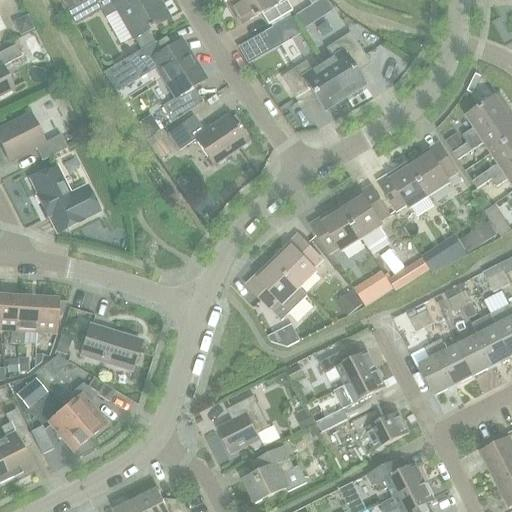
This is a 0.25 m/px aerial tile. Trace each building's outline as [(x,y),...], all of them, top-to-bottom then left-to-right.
[(61,0),(66,10),(81,3),(79,0),(61,0)] [(95,0),(106,18),(118,11),(133,39),(166,21),(153,0),(95,0)] [(237,0),(230,4),(242,25),(261,14),(268,26),(292,12),(284,0),(237,0)] [(321,0),(316,3),(322,12),(330,6),(325,0),(321,0)] [(327,31),(337,21),(327,11),(317,22),(327,31)] [(28,14),(14,21),(21,35),(35,29),(33,26),(28,14)] [(291,17),(273,27),(282,44),(300,34),(291,17)] [(332,58),(321,65),(344,99),(364,86),(353,68),(367,59),(350,33),(326,49),(332,58)] [(154,43),(103,74),(116,93),(156,68),(175,99),(162,107),(172,123),(203,103),(193,88),(205,80),(196,64),(193,66),(178,43),(160,54),(154,43)] [(0,96),(13,90),(2,67),(21,57),(15,46),(0,53),(0,96)] [(324,112),(344,99),(321,65),(311,71),(305,62),(281,78),(298,104),(312,94),(324,112)] [(462,136),(467,144),(511,114),(500,96),(467,117),(474,128),(462,136)] [(45,144),(30,114),(0,129),(0,144),(9,162),(35,149),(42,162),(68,149),(61,135),(45,144)] [(511,140),(511,114),(467,144),(453,154),(458,161),(484,144),(492,154),(511,140)] [(150,116),(136,125),(145,140),(160,130),(150,116)] [(194,117),(167,135),(179,152),(195,140),(213,166),(248,142),(229,116),(205,133),(194,117)] [(146,141),(159,161),(169,154),(160,141),(163,139),(158,133),(146,141)] [(459,134),(447,142),(453,152),(465,144),(459,134)] [(511,166),(511,140),(492,154),(499,165),(472,182),(477,190),(492,181),(511,166)] [(439,145),(409,164),(430,197),(450,184),(447,180),(457,174),(439,145)] [(409,210),(430,197),(409,164),(378,183),(397,212),(407,206),(409,210)] [(511,166),(492,181),(497,188),(509,180),(511,184),(511,166)] [(57,168),(30,181),(49,218),(59,213),(67,229),(99,213),(86,187),(70,195),(57,168)] [(371,188),(341,207),(362,240),(369,250),(386,239),(380,229),(382,227),(380,223),(390,217),(371,188)] [(206,192),(192,202),(202,216),(216,205),(206,192)] [(487,196),(477,202),(484,212),(493,206),(487,196)] [(368,250),(369,250),(362,240),(341,207),(311,226),(329,255),(340,249),(342,253),(362,240),(368,250)] [(503,218),(493,225),(498,233),(501,238),(511,230),(503,218)] [(485,242),(498,233),(493,225),(489,220),(477,229),(485,242)] [(298,236),(273,261),(300,290),(317,273),(314,270),(323,261),(298,236)] [(111,248),(123,252),(126,240),(118,237),(113,240),(111,248)] [(432,273),(465,252),(459,242),(426,263),(432,273)] [(423,260),(416,264),(389,281),(396,292),(430,271),(423,260)] [(308,297),(300,290),(273,261),(247,286),(282,322),(308,297)] [(501,265),(492,269),(496,276),(504,272),(501,265)] [(492,269),(483,274),(487,281),(496,276),(492,269)] [(504,272),(496,276),(502,289),(511,285),(504,272)] [(357,294),(365,306),(393,288),(385,276),(357,294)] [(502,289),(496,276),(487,281),(493,294),(502,289)] [(462,284),(453,289),(457,296),(466,292),(462,284)] [(453,289),(444,293),(448,301),(457,296),(453,289)] [(361,303),(351,290),(335,302),(346,315),(361,303)] [(466,292),(457,296),(463,309),(472,304),(466,292)] [(17,345),(18,297),(0,296),(0,332),(0,334),(1,333),(0,332),(11,332),(10,345),(17,345)] [(463,309),(457,296),(448,301),(455,313),(463,309)] [(24,333),(36,334),(38,299),(18,297),(17,345),(23,346),(24,333)] [(38,299),(36,334),(56,335),(57,317),(62,318),(67,303),(58,302),(59,300),(38,299)] [(443,300),(436,304),(441,312),(447,308),(443,300)] [(511,308),(511,306),(491,316),(511,356),(511,308)] [(427,311),(418,316),(425,329),(434,324),(427,311)] [(425,329),(418,316),(410,320),(416,333),(425,329)] [(511,356),(491,316),(472,326),(493,367),(511,357),(511,356)] [(292,326),(268,338),(270,343),(287,348),(300,341),(292,326)] [(477,337),(458,346),(474,377),(493,367),(472,326),(477,337)] [(89,327),(80,356),(132,371),(141,343),(89,327)] [(60,336),(55,352),(65,355),(71,339),(61,335),(60,336)] [(442,340),(433,345),(455,387),(474,377),(458,346),(448,352),(442,340)] [(435,397),(455,387),(433,345),(424,349),(430,361),(419,366),(435,397)] [(341,378),(346,386),(376,371),(367,353),(356,358),(351,348),(319,364),(329,384),(341,378)] [(58,357),(47,368),(55,377),(66,367),(58,357)] [(18,358),(7,359),(8,373),(18,372),(18,358)] [(27,358),(18,358),(18,372),(28,372),(27,358)] [(300,367),(288,373),(293,383),(304,377),(300,367)] [(283,371),(272,376),(275,383),(283,385),(289,382),(283,371)] [(338,402),(342,410),(348,421),(380,405),(374,395),(385,389),(376,371),(346,386),(350,396),(338,402)] [(89,385),(86,389),(97,396),(108,403),(115,392),(93,379),(89,385)] [(34,380),(16,395),(27,409),(46,394),(34,380)] [(81,386),(60,404),(64,408),(89,439),(106,425),(87,403),(97,396),(86,389),(81,386)] [(273,427),(270,429),(253,397),(227,411),(234,425),(219,433),(231,456),(261,440),(264,447),(279,439),(273,427)] [(73,452),(89,439),(64,408),(48,422),(73,452)] [(5,438),(0,440),(0,458),(11,481),(32,470),(23,451),(34,446),(20,418),(16,410),(5,415),(9,424),(0,428),(5,438)] [(377,451),(409,435),(398,414),(382,422),(377,411),(352,424),(361,442),(370,438),(377,451)] [(305,413),(296,418),(302,430),(312,425),(305,413)] [(324,419),(315,423),(320,432),(328,428),(324,419)] [(31,433),(42,456),(53,450),(42,427),(31,433)] [(480,453),(490,472),(511,460),(511,443),(509,438),(480,453)] [(264,471),(244,482),(255,505),(286,490),(288,493),(307,484),(299,466),(294,469),(284,448),(259,461),(264,471)] [(0,486),(11,481),(0,458),(0,486)] [(394,498),(425,483),(415,465),(404,470),(399,460),(367,476),(372,487),(376,485),(380,493),(389,488),(394,498)] [(511,460),(490,472),(499,491),(511,484),(511,460)] [(353,483),(339,491),(346,505),(360,497),(353,483)] [(394,498),(381,505),(384,511),(425,511),(423,507),(434,501),(425,483),(394,498)] [(511,484),(499,491),(509,510),(511,508),(511,484)] [(158,490),(136,501),(142,511),(182,511),(177,502),(167,508),(158,490)] [(142,511),(136,501),(115,511),(142,511)]
